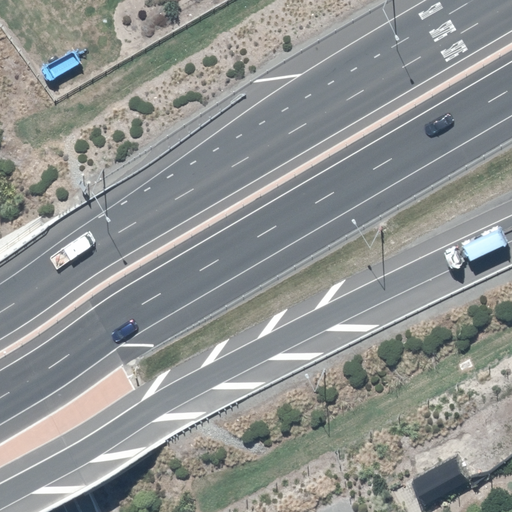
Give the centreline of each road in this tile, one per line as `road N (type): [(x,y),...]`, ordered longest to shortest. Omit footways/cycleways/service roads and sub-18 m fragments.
road 1 (motorway): [(0,300),(511,1)]
road 2 (motorway): [(511,86),(0,385)]
road 3 (motorway): [(511,228),(0,484)]
